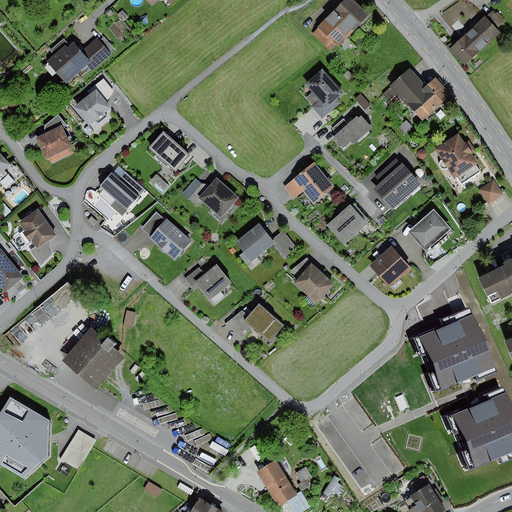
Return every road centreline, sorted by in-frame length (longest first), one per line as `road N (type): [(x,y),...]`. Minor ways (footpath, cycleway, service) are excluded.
road 1 (residential): [(76,236),(117,247),(290,404),(315,408),(360,368)]
road 2 (residential): [(395,309),(282,211),(268,186),(167,113)]
road 3 (residential): [(0,359),(250,509)]
road 4 (primary): [(511,159),(391,0)]
road 5 (residential): [(511,216),(395,309)]
road 6 (residential): [(167,113),(92,169),(72,195)]
road 7 (residential): [(76,236),(60,272),(0,325)]
